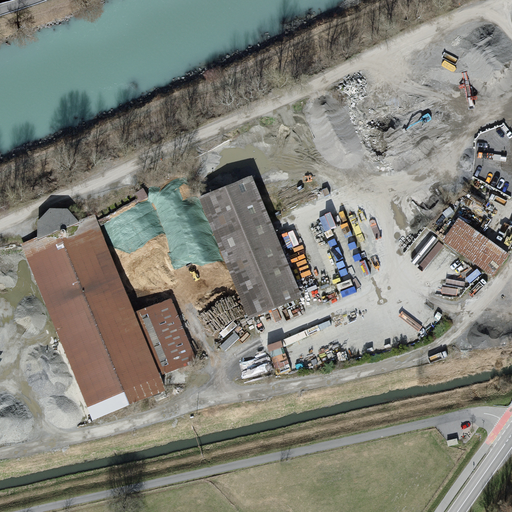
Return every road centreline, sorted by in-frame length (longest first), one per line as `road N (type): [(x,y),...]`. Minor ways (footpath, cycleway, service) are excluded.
road 1 (track): [(0,224),(499,0)]
road 2 (unknown): [(511,259),(438,348),(245,397),(229,392),(197,314)]
